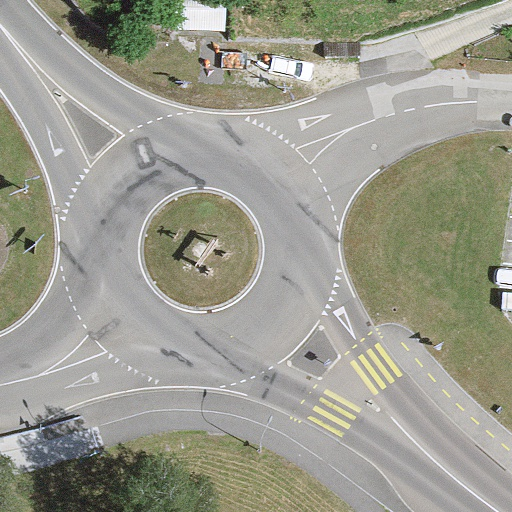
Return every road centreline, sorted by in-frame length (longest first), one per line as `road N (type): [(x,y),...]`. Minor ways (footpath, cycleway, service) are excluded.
road 1 (primary): [(509,511),(278,319)]
road 2 (residential): [(511,105),(430,105),(385,115),(273,174)]
road 3 (primary): [(134,171),(0,15)]
road 4 (primary): [(124,318),(184,351),(251,340),(278,319)]
road 5 (primary): [(134,171),(113,196),(98,259),(124,318)]
road 6 (primary): [(278,319),(305,261),(292,199),(273,174)]
road 7 (primary): [(273,174),(219,147),(159,155),(134,171)]
road 8 (tertiary): [(124,318),(97,346),(0,385)]
